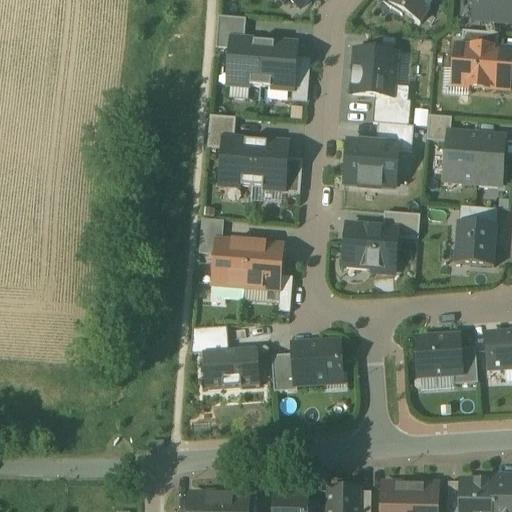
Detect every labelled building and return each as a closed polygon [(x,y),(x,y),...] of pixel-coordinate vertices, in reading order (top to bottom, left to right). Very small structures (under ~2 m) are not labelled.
[(274,0),(284,8),(289,2),(300,12),(309,0),(274,0)] [(386,0),(383,6),(402,18),(403,16),(420,26),(436,0),(386,0)] [(511,0),(475,0),(474,22),(511,25),(511,0)] [(216,51),(232,53),(232,43),(244,44),(246,22),(218,20),(216,51)] [(497,52),(499,37),(463,34),(461,49),(497,52)] [(232,43),(232,53),(229,88),(261,90),(264,45),(244,44),(232,43)] [(296,48),(264,45),(261,90),(292,93),(296,48)] [(461,49),(456,49),(453,88),(470,90),(470,91),(488,92),(488,91),(509,93),(511,53),(497,52),(461,49)] [(396,56),(356,53),(352,97),(375,99),(393,101),(394,89),(396,56)] [(408,104),(409,90),(394,89),(393,101),(375,99),(373,127),(378,127),(409,130),(411,104),(408,104)] [(233,90),(233,101),(258,102),(258,91),(233,90)] [(207,152),(224,153),(225,142),(234,143),(236,121),(210,119),(207,152)] [(427,144),(448,146),(449,137),(451,137),(452,121),(429,119),(427,144)] [(412,156),(414,130),(409,130),(378,127),(376,147),(398,149),(398,155),(412,156)] [(451,137),(449,137),(448,146),(445,185),(501,189),(505,141),(451,137)] [(252,191),(256,145),(234,143),(225,142),(224,153),(221,188),(252,191)] [(287,148),(256,145),(252,191),(283,193),(286,162),(287,148)] [(376,147),(348,145),(345,187),(360,188),(360,190),(380,191),(380,189),(395,191),(398,155),(398,149),(376,147)] [(303,163),(286,162),(283,193),(282,197),(300,199),(303,163)] [(384,216),(383,232),(398,233),(397,241),(418,243),(420,219),(384,216)] [(457,228),(454,266),(493,269),(496,231),(457,228)] [(383,232),(347,229),(344,269),(371,271),(371,275),(394,277),(397,241),(398,233),(383,232)] [(250,239),(216,235),(211,286),(245,290),(250,239)] [(283,242),(250,239),(245,290),(278,293),(283,242)] [(272,304),(273,295),(251,292),(250,301),(272,304)] [(191,358),(203,357),(203,356),(222,355),(221,331),(193,333),(191,358)] [(511,336),(487,338),(489,374),(511,372),(511,336)] [(459,340),(417,342),(419,381),(453,379),(461,379),(460,352),(459,340)] [(339,347),(293,350),(294,358),(295,387),(297,387),(341,384),(339,347)] [(476,351),(460,352),(461,379),(453,379),(454,388),(478,387),(476,351)] [(222,355),(203,356),(203,357),(205,393),(261,390),(258,352),(222,355)] [(297,394),(297,387),(295,387),(294,358),(271,360),(274,396),(297,394)] [(492,485),(461,484),(461,486),(460,511),(492,511),(493,482),(492,482),(492,485)] [(511,511),(511,482),(493,482),(492,511),(511,511)] [(460,511),(461,486),(448,486),(448,511),(460,511)] [(409,511),(410,489),(384,488),(383,511),(409,511)] [(436,511),(437,489),(410,489),(409,511),(436,511)] [(360,493),(329,493),(328,511),(359,511),(360,495),(360,493)] [(371,511),(372,496),(360,495),(359,511),(371,511)] [(307,497),(275,496),(274,511),(307,511),(307,504),(307,497)] [(213,499),(191,499),(190,511),(219,511),(220,497),(213,497),(213,499)] [(247,511),(248,500),(226,500),(226,497),(220,497),(219,511),(247,511)]
